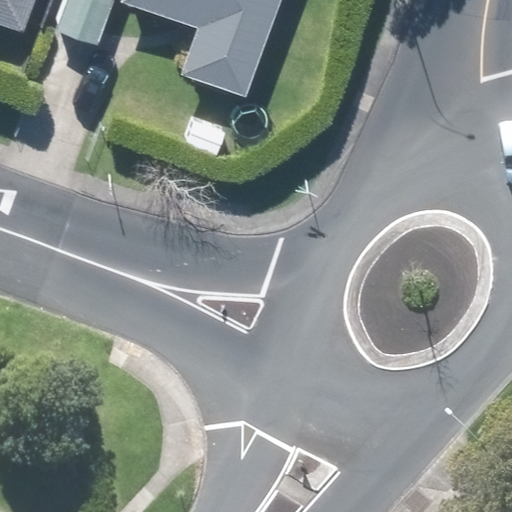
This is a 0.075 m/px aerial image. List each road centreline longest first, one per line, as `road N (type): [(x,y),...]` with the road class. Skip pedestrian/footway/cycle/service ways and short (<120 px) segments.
road 1 (tertiary): [(324,361),(208,332),(62,242)]
road 2 (tertiary): [(62,242),(311,274)]
road 3 (primary): [(210,511),(324,361)]
road 4 (primary): [(311,274),(355,211),(441,167)]
road 5 (primary): [(441,167),(475,0)]
road 6 (primary): [(414,407),(328,511)]
road 7 (primary): [(511,334),(481,369),(414,407)]
